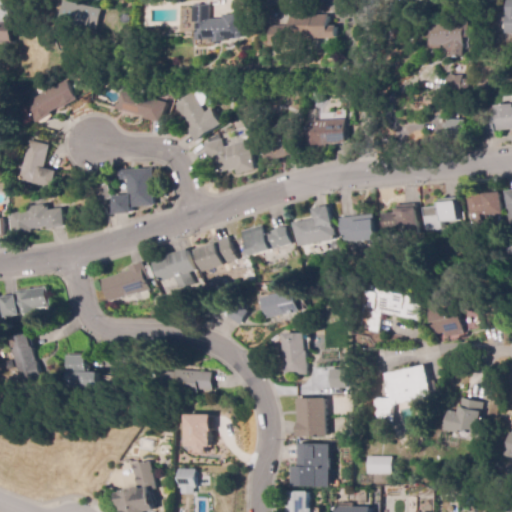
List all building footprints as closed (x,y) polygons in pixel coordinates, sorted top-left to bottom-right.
[(0,0),(11,0),(15,15),(15,17),(14,45),(0,44),(0,0)] [(504,13),(504,0),(511,0),(511,34),(503,34),(504,13)] [(59,22),(99,29),(102,8),(63,1),(59,22)] [(193,16),(192,6),(210,5),(211,15),(211,20),(222,19),(221,16),(229,15),(243,14),(243,15),(245,39),(227,40),(227,42),(216,43),(215,40),(197,41),(196,23),(193,23),(193,16)] [(262,15),(274,11),(276,15),(277,20),(265,23),(262,15)] [(271,45),(271,27),(290,26),(290,16),(314,15),(314,16),(330,16),(330,27),(338,27),(339,40),(293,41),(293,45),(271,45)] [(451,57),(451,53),(449,53),(442,45),(430,46),(430,42),(427,42),(427,36),(430,36),(429,24),(467,23),(467,38),(462,38),(463,57),(451,57)] [(462,91),(446,91),(447,75),(462,76),(462,91)] [(37,123),(27,103),(68,81),(79,101),(63,109),(63,107),(52,113),(53,115),(37,123)] [(163,123),(145,119),(146,116),(117,110),(122,92),(168,103),(163,123)] [(198,142),(189,129),(191,127),(175,104),(191,92),(205,113),(211,109),(222,125),(198,142)] [(511,133),(481,136),(479,112),(489,111),(488,107),(511,105),(511,108),(511,133)] [(466,138),(446,137),(447,119),(467,120),(466,138)] [(346,124),(347,148),(332,148),(332,156),(324,156),(324,150),(307,150),(307,124),(346,124)] [(265,163),(260,140),(294,131),(300,155),(265,163)] [(240,175),(238,169),(221,174),(217,159),(209,161),(205,145),(223,140),(225,148),(249,141),(258,170),(240,175)] [(54,188),(20,181),(27,141),(50,146),(45,169),(57,171),(54,188)] [(114,215),(113,197),(129,196),(128,180),(121,180),(120,171),(154,169),(156,207),(132,208),(133,214),(114,215)] [(100,202),(96,188),(107,185),(111,199),(100,202)] [(472,217),(471,196),(502,194),(503,215),(472,217)] [(427,231),(424,209),(439,207),(438,200),(456,198),(459,220),(441,222),(442,228),(427,231)] [(382,214),(396,213),(396,205),(416,204),(418,233),(397,235),(396,227),(382,228),(382,214)] [(13,236),(10,214),(26,212),(26,208),(48,205),(49,211),(63,208),(66,227),(49,230),(48,227),(32,230),(33,232),(13,236)] [(297,247),(293,223),(315,219),(313,210),(331,207),(334,225),(332,225),(333,229),(335,229),(336,237),(334,240),(297,247)] [(355,244),(354,241),(343,242),(340,219),(374,215),(377,241),(355,244)] [(251,267),(243,232),(264,227),(266,233),(287,227),(292,245),(270,251),(273,262),(251,267)] [(202,272),(194,249),(229,238),(237,261),(202,272)] [(334,253),(330,250),(329,245),(332,242),(336,241),(340,244),(340,250),(338,253),(334,253)] [(304,258),(302,249),(313,247),(314,256),(304,258)] [(275,261),(272,252),(282,250),(284,259),(275,261)] [(190,256),(195,274),(187,277),(191,288),(177,292),(174,281),(160,285),(159,280),(155,281),(151,267),(190,256)] [(108,302),(103,280),(132,272),(130,268),(145,264),(149,280),(147,280),(150,291),(108,302)] [(379,333),(360,328),(371,284),(378,286),(379,280),(428,291),(421,322),(384,313),(379,333)] [(19,321),(18,316),(6,318),(3,298),(16,297),(15,292),(50,288),(52,307),(36,309),(37,318),(19,321)] [(268,318),(264,299),(302,292),(305,311),(268,318)] [(448,338),(447,333),(437,336),(434,327),(438,327),(437,323),(436,323),(432,307),(452,302),(456,317),(463,316),(467,333),(448,338)] [(242,326),(228,316),(237,303),(251,312),(242,326)] [(21,383),(12,339),(30,335),(33,348),(34,347),(37,362),(38,361),(42,378),(21,383)] [(309,375),(286,375),(286,335),(308,335),(308,352),(309,352),(309,375)] [(99,390),(67,387),(70,356),(88,357),(87,369),(91,369),(91,373),(100,374),(99,390)] [(7,370),(5,362),(13,360),(15,368),(7,370)] [(377,422),(371,399),(391,399),(385,375),(426,366),(433,397),(393,406),(396,418),(377,422)] [(348,369),(332,369),(331,388),(348,388),(348,369)] [(195,397),(160,395),(162,372),(174,373),(174,370),(212,373),(211,391),(196,390),(195,397)] [(480,434),(461,430),(460,434),(445,430),(449,410),(459,413),(462,398),(486,403),(480,434)] [(298,438),(298,423),(300,423),(299,400),(328,399),(329,437),(298,438)] [(207,446),(207,455),(198,455),(198,446),(188,446),(188,416),(214,416),(214,446),(207,446)] [(511,432),(507,432),(502,456),(511,458),(511,432)] [(331,488),(292,487),(292,468),(299,468),(300,445),(332,445),(331,488)] [(393,475),(367,474),(367,457),(393,457),(393,475)] [(134,465),(152,462),(157,489),(150,491),(154,511),(120,511),(117,495),(129,493),(129,491),(138,489),(134,465)] [(196,489),(196,496),(183,496),(183,490),(181,490),(181,471),(199,470),(200,489),(196,489)] [(313,511),(286,511),(287,493),(308,493),(308,509),(313,509),(313,511)] [(333,511),(334,503),(354,504),(354,507),(372,508),(371,511),(333,511)] [(511,511),(503,511),(503,504),(511,503),(511,511)]
